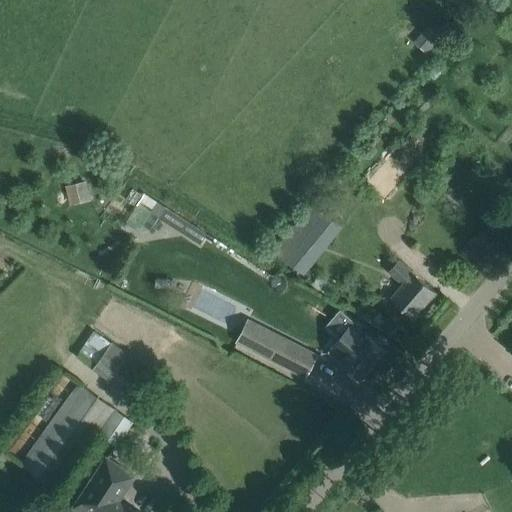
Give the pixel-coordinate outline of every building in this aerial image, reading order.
[(393,200),(422,162),(392,140),(381,155),(386,159),(369,182),(393,200)] [(86,180),(67,183),(69,201),(78,200),(76,187),(86,186),(86,180)] [(148,234),(165,205),(143,193),(126,221),(148,234)] [(315,204),(297,227),(325,249),(343,226),(315,204)] [(165,208),(159,218),(200,244),(206,234),(165,208)] [(435,292),(420,279),(398,260),(387,272),(402,284),(390,298),(413,318),(435,292)] [(332,346),(327,352),(359,380),(385,350),(366,333),(366,334),(353,323),(349,327),(349,326),(332,345),(332,346)] [(246,324),(237,341),(305,376),(316,354),(287,339),(284,344),(246,324)] [(112,342),(94,365),(129,391),(146,367),(112,342)] [(116,410),(100,434),(116,445),(132,421),(116,410)] [(107,457),(71,510),(72,511),(137,511),(124,503),(124,504),(119,500),(135,476),(107,458),(107,457)]
